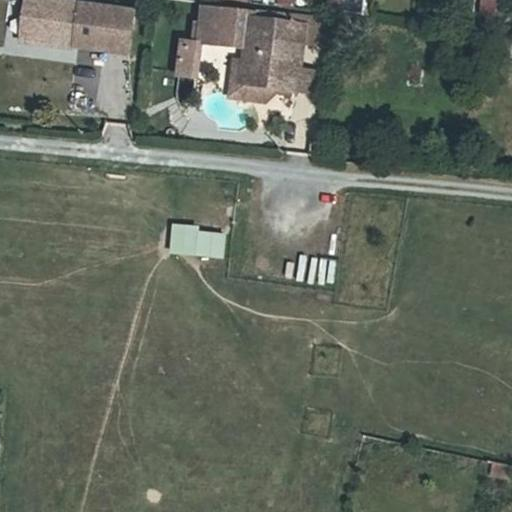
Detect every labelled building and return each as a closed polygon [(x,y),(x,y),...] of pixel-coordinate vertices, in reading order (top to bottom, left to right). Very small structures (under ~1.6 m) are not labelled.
[(344,13),(345,0),(334,0),(333,12),(344,13)] [(345,0),(344,13),(362,16),(364,0),(345,0)] [(69,27),(71,6),(42,2),(39,23),(69,27)] [(129,57),(135,13),(80,6),(75,50),(129,57)] [(305,44),(326,46),(328,22),(203,10),(199,41),(245,46),(243,61),(240,85),(294,93),(316,96),(318,73),(301,72),(305,44)] [(217,61),(219,46),(184,43),(180,80),(202,83),(205,59),(217,61)] [(293,99),(294,93),(240,85),(243,61),(232,60),(227,101),(267,107),(277,97),(293,99)] [(176,227),(173,256),(229,261),(231,231),(176,227)] [(302,284),(337,287),(339,260),(304,257),(302,284)] [(511,480),(511,474),(511,466),(496,463),(493,476),(511,480)]
